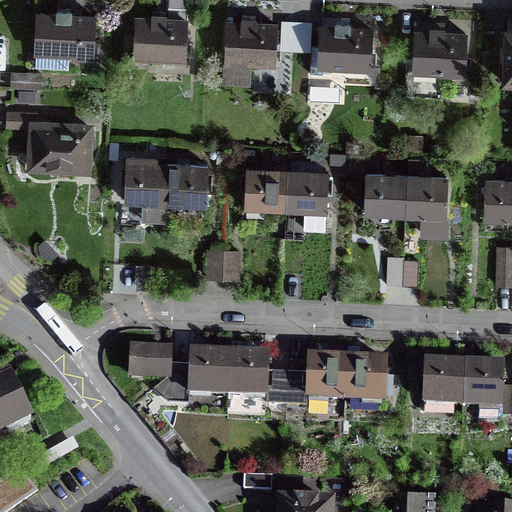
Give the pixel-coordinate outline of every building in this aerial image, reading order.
[(188,0),(168,0),(168,11),(188,12),(188,0)] [(95,43),(97,13),(72,11),(72,8),(56,7),(56,11),(35,10),(33,54),(67,55),(67,58),(94,60),(95,53),(99,53),(100,43),(95,43)] [(186,61),(188,16),(168,15),(168,12),(151,11),(151,14),(134,13),(133,32),(124,32),(124,53),(133,53),(133,59),(186,61)] [(276,65),(279,20),(257,19),(257,17),(241,16),(241,19),(226,18),(222,82),(251,84),(252,64),(276,65)] [(313,20),(281,19),(280,50),(311,51),(312,44),(313,20)] [(466,75),(467,30),(445,30),(446,20),(414,19),(412,74),(414,74),(414,80),(436,80),(436,74),(466,75)] [(371,70),(373,25),(351,24),(351,21),(334,20),(334,22),(319,22),(318,45),(312,44),(311,51),(310,72),(332,73),(332,68),(371,70)] [(511,26),(503,26),(500,83),(511,83),(511,26)] [(42,71),(11,70),(10,87),(42,88),(42,71)] [(263,77),(265,82),(271,83),(275,81),(276,75),(274,71),(269,70),(264,72),(263,77)] [(18,101),(35,101),(35,90),(18,89),(18,101)] [(91,171),(94,122),(38,119),(38,111),(6,109),(5,128),(28,129),(26,168),(91,171)] [(407,151),(423,152),(424,134),(407,134),(407,151)] [(119,159),(119,141),(110,141),(110,159),(119,159)] [(329,163),(345,164),(346,150),(330,149),(329,163)] [(209,162),(189,161),(180,161),(181,150),(169,150),(168,159),(148,159),(125,158),(123,201),(142,202),(141,221),(166,222),(166,218),(202,219),(203,205),(208,205),(209,162)] [(364,171),(365,154),(350,153),(349,170),(364,171)] [(408,167),(418,167),(418,158),(408,158),(408,167)] [(329,167),(303,166),(255,165),(246,164),(244,207),(247,207),(246,218),(267,219),(267,208),(304,209),(303,229),(325,230),(326,211),(327,211),(329,167)] [(365,169),(364,213),(372,213),(371,223),(390,224),(391,214),(421,215),(420,236),(449,237),(450,214),(447,214),(448,172),(426,171),(380,170),(365,169)] [(511,176),(502,176),(485,176),(484,219),(485,219),(484,231),(506,231),(506,220),(511,219),(511,176)] [(49,262),(58,253),(45,239),(35,247),(49,262)] [(496,285),(511,285),(511,245),(496,245),(496,285)] [(206,278),(223,279),(224,248),(207,248),(206,278)] [(242,249),(224,248),(223,279),(241,280),(242,249)] [(387,285),(403,285),(404,259),(404,256),(388,255),(387,285)] [(419,259),(404,259),(403,285),(418,286),(419,259)] [(135,290),(151,290),(152,264),(136,263),(135,290)] [(181,363),(172,363),(173,345),(159,345),(130,343),(129,377),(167,379),(153,388),(155,390),(150,396),(164,409),(169,403),(189,403),(189,397),(208,398),(207,406),(225,407),(225,395),(266,397),(268,370),(271,350),(250,350),(232,349),(232,338),(220,338),(220,348),(190,347),(189,364),(181,363)] [(308,352),(307,372),(305,399),(307,399),(309,399),(308,410),(328,411),(329,400),(350,401),(350,413),(378,414),(379,405),(383,406),(383,403),(386,403),(386,396),(393,397),(394,376),(387,375),(388,356),(362,355),(360,355),(360,347),(348,347),(348,354),(333,353),(308,352)] [(505,361),(477,360),(450,359),(425,358),(423,404),(425,404),(424,418),(454,419),(454,405),(478,406),(477,421),(499,422),(499,416),(511,416),(511,386),(504,386),(505,361)] [(0,434),(33,419),(10,370),(0,374),(0,434)] [(266,397),(266,403),(307,405),(307,399),(305,399),(307,372),(295,372),(279,371),(268,370),(266,397)] [(48,465),(79,448),(73,437),(42,454),(48,465)] [(0,477),(0,511),(7,511),(40,490),(22,463),(0,477)] [(272,490),(273,475),(243,474),(243,488),(272,490)] [(342,511),(343,504),(336,504),(336,497),(293,495),(293,502),(291,502),(291,495),(277,494),(276,511),(342,511)] [(434,511),(435,496),(408,495),(407,511),(434,511)] [(476,511),(511,511),(511,503),(477,502),(476,511)]
